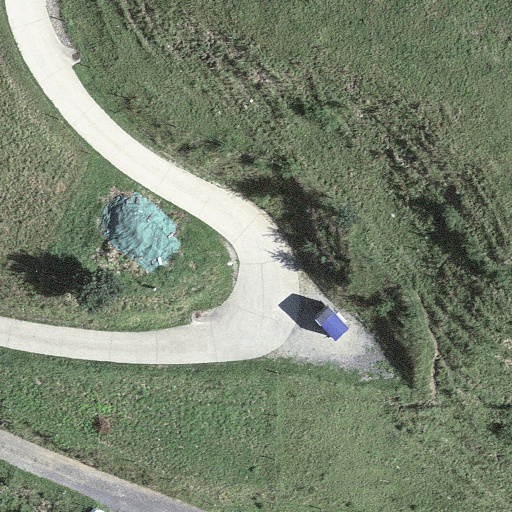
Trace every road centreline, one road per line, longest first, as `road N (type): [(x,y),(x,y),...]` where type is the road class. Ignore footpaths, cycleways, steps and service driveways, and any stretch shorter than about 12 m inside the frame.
road 1 (unclassified): [(0,332),(182,347),(222,338),(249,319),(264,295),(265,267),(251,236),(122,152),(71,100),(37,42),(28,0)]
road 2 (track): [(0,447),(169,511)]
